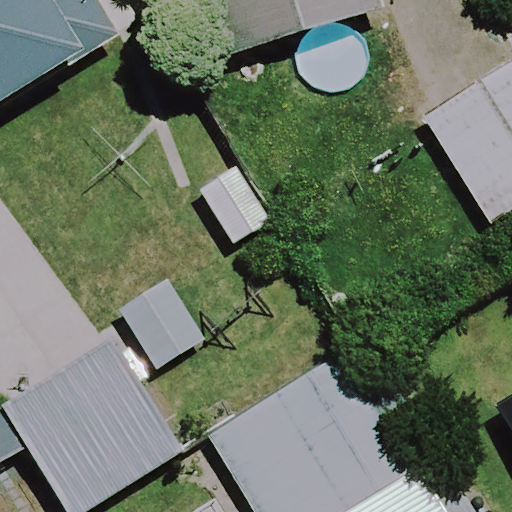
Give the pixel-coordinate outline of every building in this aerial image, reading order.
[(0,0),(0,119),(110,56),(78,0),(0,0)] [(376,18),(370,0),(193,0),(216,70),(376,18)] [(511,221),(511,74),(418,143),(488,239),(511,221)] [(170,285),(110,322),(150,388),(210,351),(170,285)] [(110,353),(0,419),(0,423),(21,458),(53,511),(98,511),(177,465),(110,353)] [(453,511),(408,438),(355,354),(204,449),(243,511),(453,511)] [(511,399),(489,413),(511,449),(511,399)] [(0,470),(13,463),(0,440),(0,470)]
